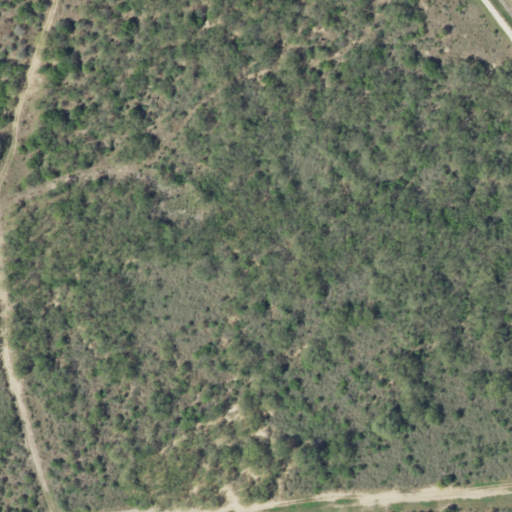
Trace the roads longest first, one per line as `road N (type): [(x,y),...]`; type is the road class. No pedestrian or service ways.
road 1 (track): [(53,511),(9,374),(0,283),(1,175),(53,0)]
road 2 (track): [(174,511),(511,486)]
